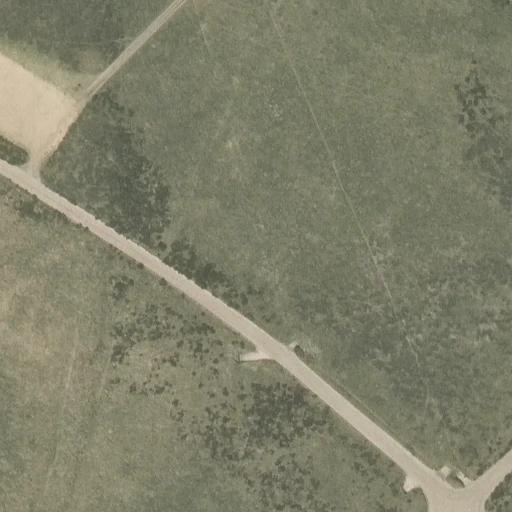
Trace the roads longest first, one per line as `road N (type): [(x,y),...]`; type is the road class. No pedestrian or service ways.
road 1 (track): [(0,169),(225,316),(457,511)]
road 2 (track): [(19,181),(80,99),(181,0)]
